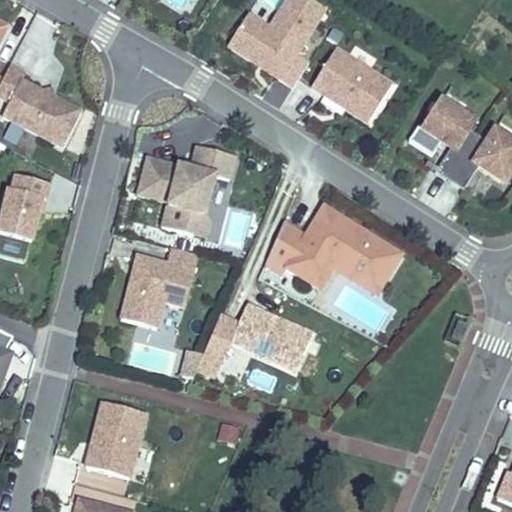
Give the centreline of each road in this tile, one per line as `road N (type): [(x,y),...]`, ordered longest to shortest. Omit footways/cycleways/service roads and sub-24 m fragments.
road 1 (residential): [(18,511),(142,53)]
road 2 (residential): [(142,53),(511,276)]
road 3 (residential): [(442,511),(511,338)]
